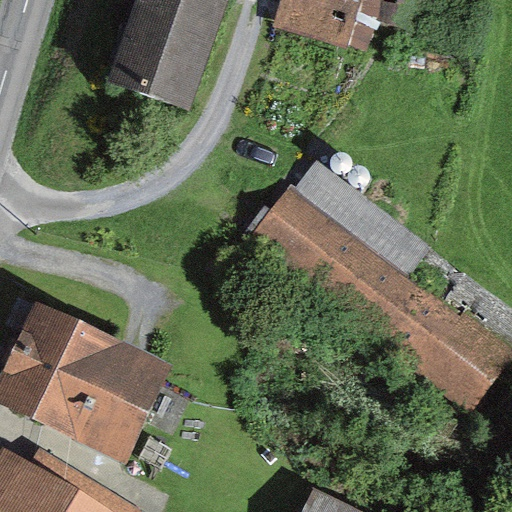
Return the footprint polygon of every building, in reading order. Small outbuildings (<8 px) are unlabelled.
[(200,111),(238,0),(144,0),(116,82),(200,111)] [(277,0),(270,24),(354,51),(371,0),(277,0)] [(451,49),(465,3),(456,0),(388,0),(380,27),(451,49)] [(257,241),(485,416),(511,381),(511,306),(320,159),(257,241)] [(145,474),(192,376),(50,308),(2,405),(145,474)] [(136,511),(43,457),(36,469),(9,453),(0,469),(0,511),(136,511)] [(318,511),(349,511),(325,499),(318,511)]
